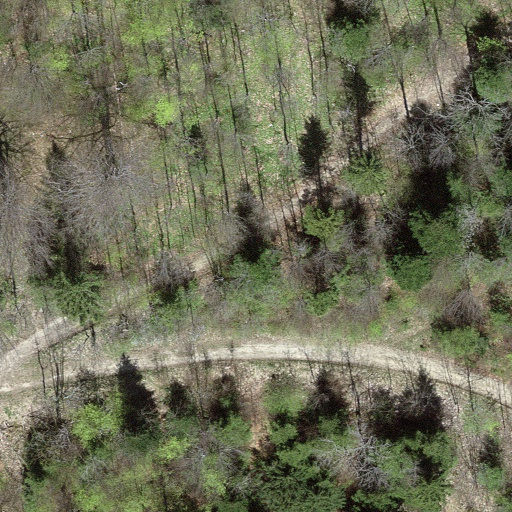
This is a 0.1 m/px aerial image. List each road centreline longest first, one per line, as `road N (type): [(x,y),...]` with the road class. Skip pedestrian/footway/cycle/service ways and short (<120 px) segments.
road 1 (track): [(511,31),(466,58),(225,252),(32,338),(0,362)]
road 2 (track): [(511,411),(329,350),(180,354),(0,387)]
